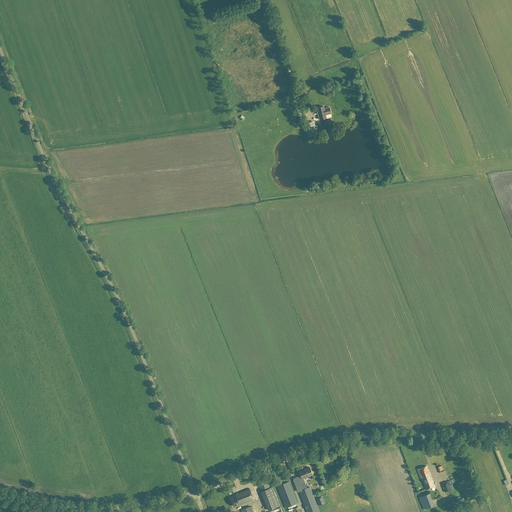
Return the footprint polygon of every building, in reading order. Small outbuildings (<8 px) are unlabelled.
[(329,108),(324,109),(323,107),(318,108),(319,111),(317,112),(319,120),(326,118),(325,115),(331,114),(329,108)] [(302,130),(305,138),(318,134),(317,132),(321,131),(320,126),(316,127),(314,121),(304,124),(306,128),(302,130)] [(417,469),(420,478),(421,477),(426,490),(434,486),(428,471),(426,466),(417,469)] [(298,478),(297,477),(294,479),(294,480),(293,480),(296,488),(298,487),(299,491),(306,489),(302,479),(312,475),(309,467),(304,469),(305,470),(299,472),(301,477),(298,478)] [(452,489),(451,487),(455,486),(454,483),(455,483),(454,479),(447,482),(441,484),(445,493),(450,491),(450,490),(452,489)] [(276,486),(285,508),(297,503),(288,482),(276,486)] [(272,487),(261,492),(268,510),(279,506),(272,487)] [(318,511),(309,487),(306,489),(299,491),(299,492),(306,511),(318,511)] [(235,495),(229,497),(232,506),(239,504),(239,505),(254,500),(250,489),(235,494),(235,495)] [(419,498),(423,509),(433,505),(428,494),(419,498)] [(324,504),(322,497),(316,499),(319,506),(324,504)] [(446,504),(448,510),(456,507),(453,501),(446,504)]
